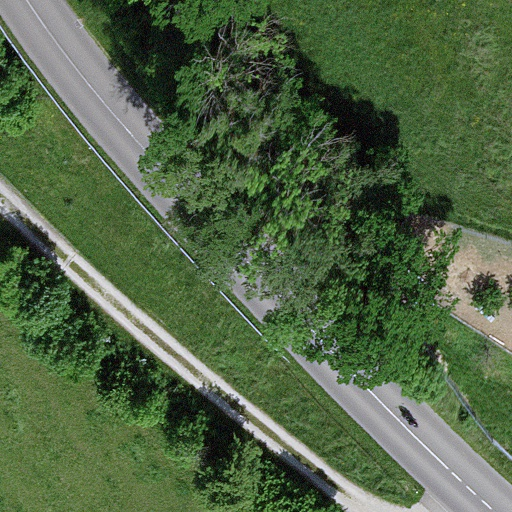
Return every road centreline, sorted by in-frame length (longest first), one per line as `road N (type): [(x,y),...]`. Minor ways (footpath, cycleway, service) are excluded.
road 1 (secondary): [(27,0),(172,183),(490,511)]
road 2 (track): [(0,192),(364,511)]
